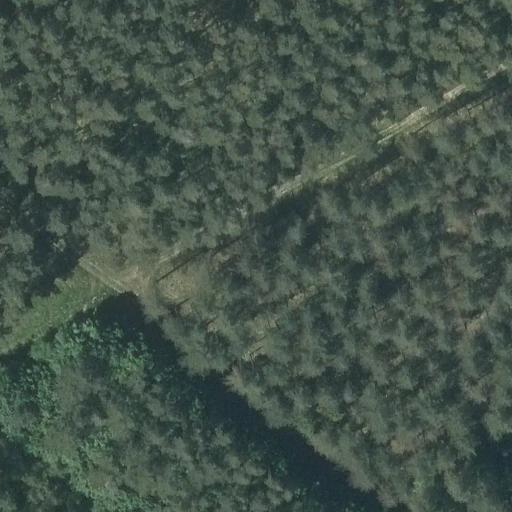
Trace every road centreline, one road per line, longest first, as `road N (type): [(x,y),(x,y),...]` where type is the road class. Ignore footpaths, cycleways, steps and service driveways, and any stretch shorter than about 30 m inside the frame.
road 1 (track): [(0,347),(511,58)]
road 2 (track): [(0,196),(423,511)]
